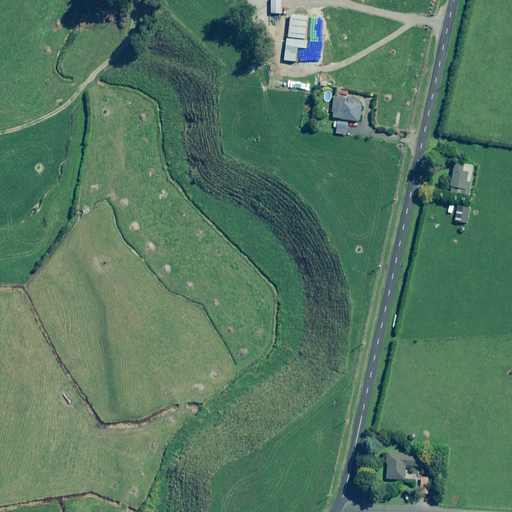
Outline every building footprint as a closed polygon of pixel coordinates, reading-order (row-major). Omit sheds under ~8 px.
[(281,0),(271,0),(271,13),(281,14),(281,0)] [(308,17),(291,15),(288,37),(305,39),(308,17)] [(323,50),(307,48),(308,41),(294,40),(287,39),(285,61),(322,64),(322,61),(323,50)] [(335,118),(334,120),(333,127),(337,128),(336,134),(346,135),(349,120),(360,122),(362,105),(354,104),(355,99),(335,96),(331,117),(335,118)] [(465,165),(455,163),(450,192),(469,196),(472,182),(473,173),(464,171),(465,165)] [(405,480),(406,469),(412,469),(412,467),(419,468),(419,456),(409,455),(409,453),(387,452),(386,465),(388,465),(387,479),(405,480)] [(432,477),(421,477),(420,495),(431,495),(432,477)]
